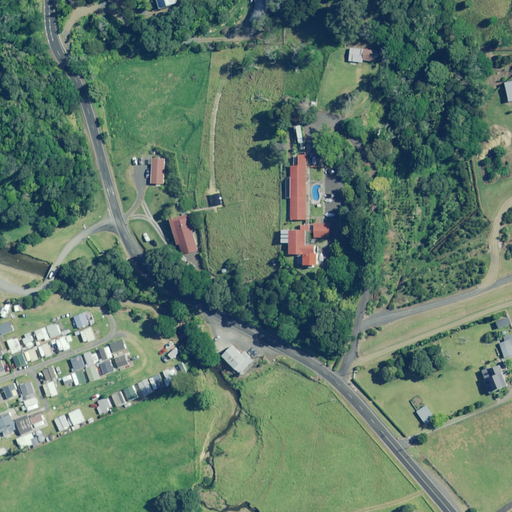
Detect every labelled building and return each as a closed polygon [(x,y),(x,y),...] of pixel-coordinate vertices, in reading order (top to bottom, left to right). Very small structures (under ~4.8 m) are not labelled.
[(176,0),(157,0),(161,9),(178,3),(176,0)] [(258,0),(249,20),(259,24),(270,0),(258,0)] [(364,50),(350,49),(349,65),(356,65),(356,62),(363,63),(364,50)] [(376,51),(365,50),(364,61),(375,62),(376,51)] [(308,156),(301,156),(301,167),(292,167),(292,180),(291,220),(307,220),(308,167),(308,156)] [(165,185),(165,160),(154,160),(153,184),(165,185)] [(195,229),(191,214),(171,220),(177,241),(180,240),(184,255),(199,251),(193,230),(195,229)] [(303,254),(303,265),(318,265),(322,265),(322,254),(318,254),(316,254),(316,246),(309,246),(309,233),(313,233),(313,237),(329,238),(330,223),(314,223),(313,230),(309,229),(309,226),(301,226),(301,231),(282,230),(282,243),(290,243),(290,254),(303,254)] [(90,324),(86,314),(75,318),(79,328),(90,324)] [(511,324),(508,316),(496,321),(498,328),(511,324)] [(15,331),(12,321),(0,325),(0,327),(3,335),(15,331)] [(62,335),(58,324),(54,326),(53,324),(47,326),(52,339),(62,335)] [(51,339),(46,327),(36,331),(40,341),(46,338),(47,341),(51,339)] [(82,331),(86,342),(89,340),(90,342),(97,339),(92,327),(82,331)] [(36,344),(30,333),(26,335),(27,338),(23,339),(28,348),(36,344)] [(511,355),(511,334),(506,337),(507,339),(499,342),(505,358),(511,355)] [(66,336),(57,340),(57,338),(52,341),(56,351),(59,349),(60,352),(61,353),(64,352),(63,350),(65,349),(66,351),(71,348),(66,336)] [(22,350),(18,338),(9,341),(13,354),(22,350)] [(128,349),(125,340),(112,344),(115,353),(128,349)] [(51,348),(49,343),(40,347),(43,356),(47,355),(48,357),(54,355),(51,348)] [(234,346),(223,356),(240,374),(253,361),(244,351),(242,354),(234,346)] [(113,357),(109,347),(101,350),(106,361),(113,357)] [(25,353),(29,362),(33,360),(34,362),(40,359),(35,348),(25,353)] [(180,353),(176,349),(168,355),(173,360),(180,353)] [(96,362),(99,361),(96,353),(92,355),(91,352),(86,355),(90,366),(97,364),(96,362)] [(28,365),(23,353),(14,356),(19,368),(28,365)] [(130,365),(126,355),(116,359),(119,369),(130,365)] [(86,367),(82,357),(73,360),(77,371),(86,367)] [(116,371),(112,360),(102,365),(107,375),(116,371)] [(185,362),(176,366),(180,375),(189,372),(185,362)] [(508,386),(500,365),(491,369),(490,366),(481,370),(490,393),(508,386)] [(101,379),(97,366),(88,369),(92,382),(101,379)] [(58,378),(54,367),(44,371),(48,381),(58,378)] [(178,376),(174,369),(171,371),(170,369),(164,372),(168,378),(170,383),(175,381),(174,378),(178,376)] [(87,383),(82,370),(73,374),(77,386),(87,383)] [(74,383),(71,375),(63,377),(66,385),(74,383)] [(155,390),(157,389),(156,387),(158,385),(160,388),(165,386),(160,375),(150,380),(155,390)] [(154,393),(148,379),(140,383),(146,396),(154,393)] [(44,385),(49,397),(52,396),(53,398),(60,395),(55,381),(44,385)] [(36,394),(33,383),(22,386),(26,397),(36,394)] [(19,396),(15,384),(5,388),(9,399),(19,396)] [(140,398),(135,387),(127,390),(132,402),(140,398)] [(126,404),(122,392),(113,396),(117,407),(126,404)] [(40,408),(36,398),(26,402),(30,412),(40,408)] [(112,406),(108,398),(99,402),(105,413),(109,411),(108,408),(112,406)] [(435,418),(426,405),(417,411),(426,425),(435,418)] [(86,421),(81,409),(70,414),(76,426),(86,421)] [(0,415),(0,433),(4,431),(6,436),(15,432),(14,430),(18,429),(17,426),(18,425),(16,421),(14,422),(10,412),(0,415)] [(47,424),(44,414),(31,419),(35,429),(47,424)] [(28,415),(16,419),(16,421),(18,425),(22,435),(34,430),(28,415)] [(70,427),(65,416),(56,420),(61,431),(70,427)] [(48,439),(45,433),(43,434),(41,429),(36,431),(41,442),(48,439)] [(35,439),(33,433),(19,439),(23,449),(34,444),(35,447),(40,446),(37,438),(35,439)] [(5,435),(0,438),(5,447),(13,443),(10,438),(7,440),(5,435)]
